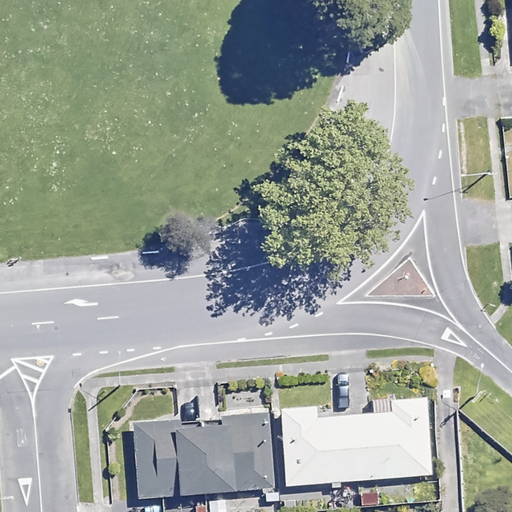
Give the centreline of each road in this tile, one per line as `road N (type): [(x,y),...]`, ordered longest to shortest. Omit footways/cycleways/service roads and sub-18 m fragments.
road 1 (trunk): [(416,108),(407,175),(350,258),(277,299),(210,312)]
road 2 (residential): [(511,381),(456,342),(421,329),(210,312)]
road 3 (residential): [(416,108),(446,278),(511,370)]
road 4 (residential): [(117,319),(90,331),(62,362),(35,475)]
